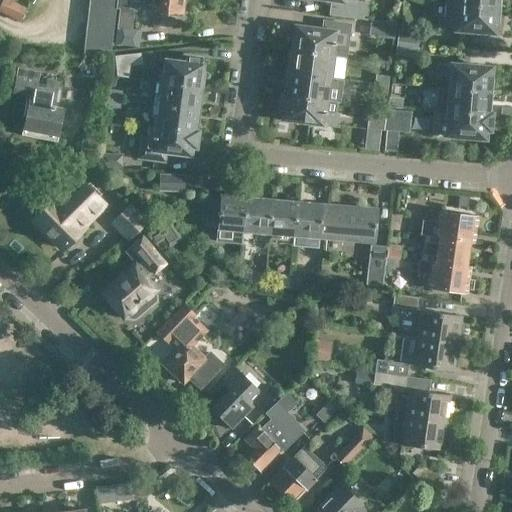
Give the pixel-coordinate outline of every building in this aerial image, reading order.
[(9,0),(2,0),(0,6),(0,12),(21,22),(27,8),(9,0)] [(91,12),(115,15),(116,3),(92,0),(91,12)] [(181,15),(183,0),(119,0),(119,7),(122,7),(117,44),(143,47),(145,28),(135,27),(137,8),(132,7),(133,0),(141,0),(151,1),(150,11),(181,15)] [(367,19),(369,2),(355,0),(354,0),(332,0),(330,15),(367,19)] [(446,0),(447,3),(496,8),(496,0),(446,0)] [(494,33),(496,8),(447,3),(445,29),(494,33)] [(89,24),(113,27),(115,15),(91,12),(89,24)] [(397,24),(391,23),(376,21),(374,36),(394,39),(397,24)] [(88,36),(112,39),(113,27),(89,24),(88,36)] [(293,50),(336,55),(337,45),(346,46),(347,33),(297,26),(293,50)] [(398,43),(419,44),(420,33),(399,31),(398,43)] [(110,52),(112,39),(88,36),(86,54),(110,52)] [(417,58),(419,44),(398,43),(396,56),(417,58)] [(296,73),(333,78),(336,55),(293,50),(290,72),(296,73)] [(378,52),(368,51),(367,60),(377,61),(378,52)] [(119,77),(132,78),(134,67),(145,66),(144,55),(118,58),(119,77)] [(163,82),(202,88),(203,75),(200,73),(202,59),(184,57),(184,63),(166,60),(163,82)] [(450,89),(489,92),(491,69),(440,64),(439,77),(451,78),(450,89)] [(330,101),(333,78),(296,73),(290,72),(287,95),(330,101)] [(376,84),(390,85),(391,76),(377,74),(376,84)] [(31,86),(24,121),(22,132),(56,139),(63,109),(55,107),(60,82),(48,80),(46,89),(31,86)] [(199,110),(199,109),(202,88),(163,82),(155,82),(152,104),(199,110)] [(388,95),(390,85),(376,84),(375,93),(388,95)] [(445,100),(444,104),(443,111),(481,116),(487,116),(489,92),(450,89),(449,100),(445,100)] [(111,98),(123,100),(124,91),(112,90),(111,98)] [(334,125),(336,113),(337,102),(330,101),(287,95),(284,118),(334,125)] [(392,96),(391,106),(404,108),(405,97),(392,96)] [(122,109),(123,100),(111,98),(109,107),(122,109)] [(197,121),(199,110),(152,104),(151,115),(158,116),(157,126),(196,132),(197,121)] [(383,109),(371,108),(370,128),(381,129),(383,109)] [(402,111),(388,110),(386,130),(400,131),(402,111)] [(436,111),(435,125),(434,134),(484,139),(487,116),(481,116),(443,111),(436,111)] [(157,126),(149,125),(147,137),(141,136),(138,157),(163,161),(165,151),(189,154),(191,147),(193,147),(196,132),(157,126)] [(123,155),(102,155),(102,167),(123,167),(123,155)] [(182,176),(158,175),(157,192),(182,192),(182,176)] [(39,218),(36,221),(54,239),(54,243),(59,248),(63,248),(83,230),(81,228),(88,221),(92,221),(97,216),(97,212),(104,205),(80,180),(57,203),(55,202),(53,204),(50,202),(47,201),(36,212),(36,216),(39,218)] [(243,230),(247,197),(221,194),(219,209),(208,208),(206,224),(218,225),(216,242),(242,245),(243,230)] [(268,232),(272,199),(247,197),(243,230),(268,232)] [(293,239),(297,202),(272,199),(268,232),(268,237),(293,239)] [(297,202),(293,239),(304,240),(304,236),(319,237),(324,238),(328,205),(297,202)] [(133,203),(111,225),(130,245),(152,224),(133,203)] [(328,205),(324,238),(355,240),(375,243),(378,210),(328,205)] [(441,237),(470,241),(472,229),(475,230),(477,216),(442,211),(440,224),(443,225),(441,237)] [(170,220),(149,234),(156,246),(178,233),(170,220)] [(395,220),(393,231),(407,232),(408,221),(395,220)] [(441,237),(436,236),(425,235),(421,259),(419,258),(419,259),(466,265),(470,241),(441,237)] [(137,266),(104,293),(124,316),(126,315),(130,320),(135,321),(141,315),(142,310),(137,305),(155,289),(140,272),(147,265),(153,272),(165,262),(143,237),(125,252),(137,266)] [(387,255),(400,256),(402,244),(388,242),(388,247),(387,255)] [(384,287),(384,282),(386,264),(387,255),(388,247),(371,246),(367,285),(384,287)] [(398,266),(400,256),(387,255),(386,264),(398,266)] [(464,278),(466,265),(419,259),(417,272),(432,274),(430,287),(466,292),(468,279),(464,278)] [(238,281),(239,267),(229,266),(228,280),(238,281)] [(239,267),(238,281),(248,282),(249,268),(239,267)] [(288,288),(289,276),(289,274),(279,273),(278,287),(288,288)] [(289,276),(288,288),(288,289),(301,290),(302,277),(289,276)] [(331,282),(322,280),(321,291),(329,293),(331,282)] [(278,292),(287,312),(301,298),(278,292)] [(417,310),(419,297),(396,294),(394,306),(417,310)] [(204,360),(190,347),(206,330),(192,317),(194,314),(182,304),(155,333),(167,343),(170,341),(178,348),(163,365),(183,383),(204,360)] [(418,337),(458,344),(463,316),(422,310),(418,337)] [(458,344),(418,337),(413,365),(454,371),(458,344)] [(331,342),(316,340),(313,359),(328,361),(331,342)] [(212,366),(224,377),(233,369),(221,357),(212,366)] [(384,373),(407,376),(409,364),(386,360),(384,373)] [(247,400),(258,388),(235,366),(233,369),(224,377),(220,382),(229,391),(225,394),(226,399),(221,399),(211,409),(231,428),(253,405),(247,400)] [(407,376),(384,373),(376,371),(374,384),(405,388),(407,376)] [(275,384),(269,391),(275,397),(281,391),(275,384)] [(410,389),(406,416),(446,423),(451,395),(410,389)] [(283,451),(305,429),(287,411),(296,402),(286,392),(266,413),(271,418),(261,428),(258,425),(245,439),(256,450),(248,458),(263,472),(284,451),(283,451)] [(324,422),(339,405),(331,397),(316,413),(324,422)] [(446,423),(406,416),(401,444),(442,451),(446,423)] [(334,456),(344,465),(371,436),(362,427),(334,456)] [(293,502),(317,478),(326,468),(304,446),(271,481),(293,502)] [(437,486),(440,470),(418,467),(413,473),(432,491),(437,486)] [(99,502),(131,498),(129,484),(97,488),(99,502)] [(316,511),(362,511),(357,507),(361,503),(343,485),(316,511)]
